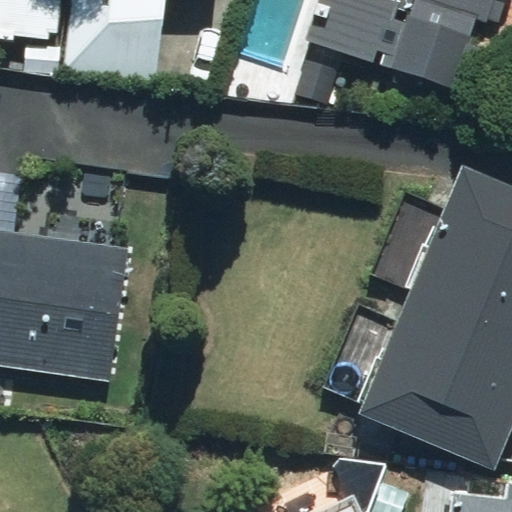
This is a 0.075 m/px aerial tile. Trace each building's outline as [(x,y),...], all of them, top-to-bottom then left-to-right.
[(0,0),(0,27),(66,31),(67,0),(0,0)] [(187,63),(192,0),(85,0),(80,53),(187,63)] [(337,0),(323,42),(470,92),(501,0),(337,0)] [(511,157),(489,147),(380,394),(511,452),(511,157)] [(0,202),(0,363),(127,381),(148,222),(0,202)] [(325,511),(389,511),(380,489),(325,511)] [(511,511),(511,494),(453,491),(451,511),(511,511)]
